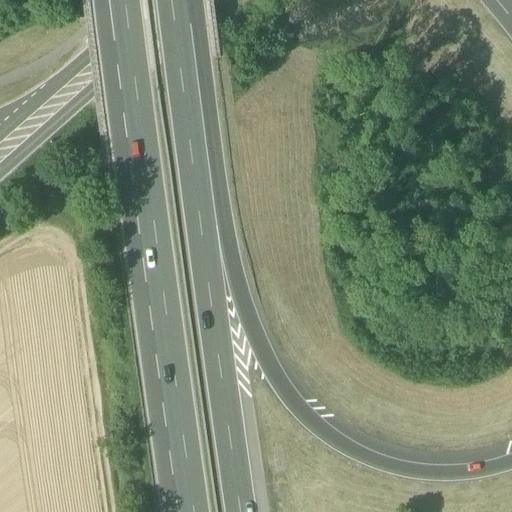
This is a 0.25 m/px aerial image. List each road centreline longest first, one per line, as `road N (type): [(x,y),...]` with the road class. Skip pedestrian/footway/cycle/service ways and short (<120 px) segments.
road 1 (motorway): [(511,463),(457,474),(404,470),(313,429),(258,347),(217,189),(189,137)]
road 2 (motorway): [(124,0),(193,511)]
road 3 (motorway): [(239,511),(189,137)]
road 4 (track): [(0,252),(42,231),(73,253),(106,511)]
road 5 (tertiary): [(55,107),(171,0)]
road 6 (motorway): [(189,137),(171,0)]
